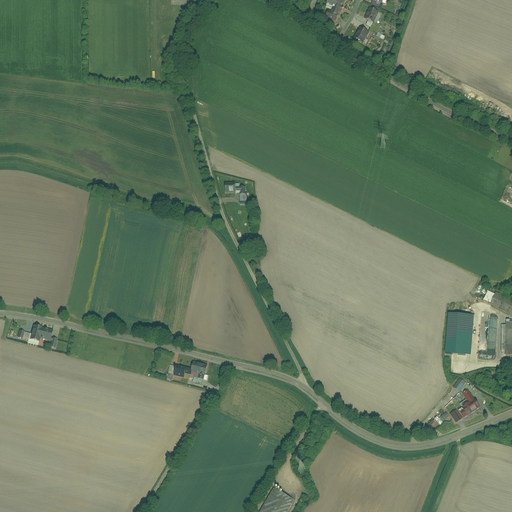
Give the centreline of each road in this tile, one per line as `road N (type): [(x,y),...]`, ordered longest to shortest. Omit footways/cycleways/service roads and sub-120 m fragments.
road 1 (residential): [(299,383),(224,219),(182,73),(182,49),(213,0)]
road 2 (residential): [(233,363),(0,314)]
road 3 (residential): [(511,411),(429,443),(396,444),(350,424),(299,383)]
road 4 (residential): [(337,40),(440,107),(511,140)]
road 5 (residential): [(233,363),(143,511)]
